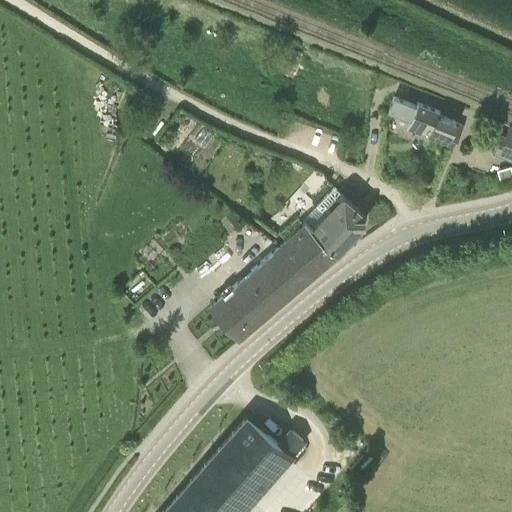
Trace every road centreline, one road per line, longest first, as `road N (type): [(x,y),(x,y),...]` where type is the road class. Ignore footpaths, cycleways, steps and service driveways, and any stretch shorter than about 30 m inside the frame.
road 1 (tertiary): [(113,511),(211,389),(360,261),(409,233),(511,210)]
road 2 (track): [(412,215),(400,198),(358,174),(207,114),(13,0)]
